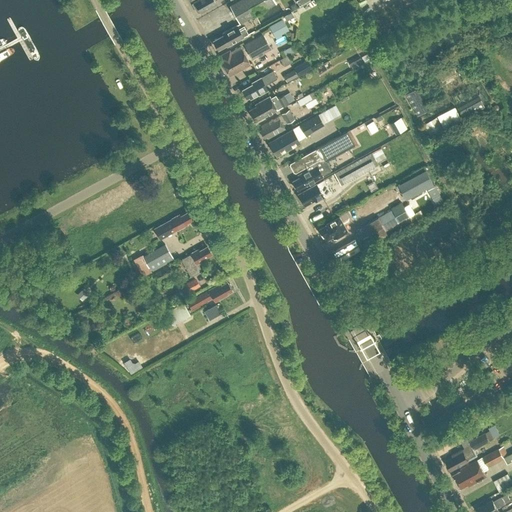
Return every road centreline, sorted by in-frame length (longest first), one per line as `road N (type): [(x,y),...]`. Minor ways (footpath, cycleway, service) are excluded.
road 1 (unclassified): [(377,511),(292,394),(240,256),(177,143)]
road 2 (secondary): [(353,321),(173,0)]
road 3 (residential): [(0,241),(177,143)]
road 4 (unclassified): [(353,321),(511,242)]
road 5 (unclassified): [(177,143),(95,0)]
road 6 (unclassified): [(400,405),(511,321)]
road 7 (secondary): [(457,511),(400,405)]
